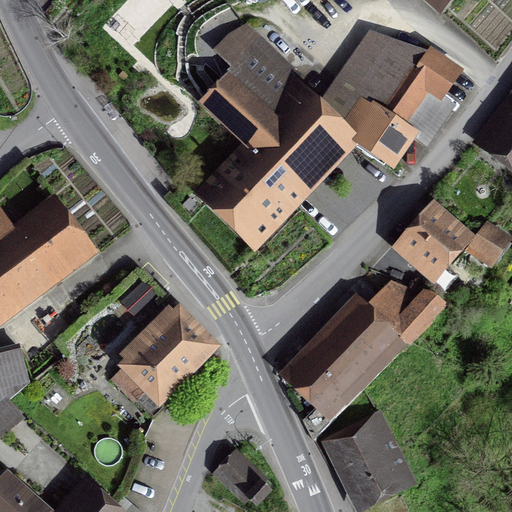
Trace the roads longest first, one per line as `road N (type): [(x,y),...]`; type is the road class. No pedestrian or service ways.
road 1 (residential): [(511,72),(384,231),(246,343)]
road 2 (secondary): [(67,107),(246,343)]
road 3 (residential): [(263,384),(221,417),(179,511)]
road 4 (secondary): [(263,384),(319,511)]
road 5 (secondary): [(10,0),(67,107)]
